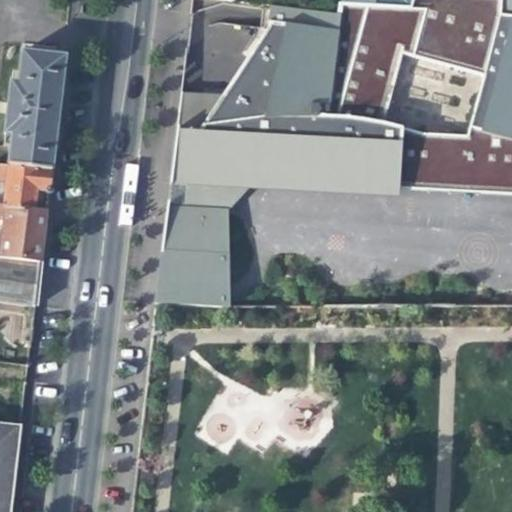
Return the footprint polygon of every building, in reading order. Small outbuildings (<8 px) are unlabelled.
[(511,0),(414,0),(412,12),(424,13),(421,26),(412,60),(484,78),(470,135),(511,142),(511,0)] [(461,133),(461,139),(424,137),(382,126),(401,57),(412,60),(421,26),(409,23),(412,12),(336,8),(335,15),(268,8),(266,29),(230,83),(229,122),(222,122),(221,98),(179,97),(174,139),(168,188),(170,188),(185,190),(182,213),(167,211),(165,211),(153,309),(228,309),(228,213),(219,213),(220,198),(245,145),(321,150),(319,185),(398,190),(511,198),(511,142),(470,135),(461,133)] [(424,13),(412,12),(409,23),(421,26),(424,13)] [(10,137),(6,168),(50,173),(58,107),(63,59),(20,55),(16,85),(8,85),(2,135),(10,137)] [(230,83),(221,98),(222,122),(229,122),(230,83)] [(397,198),(398,190),(319,185),(321,150),(245,145),(220,198),(219,213),(228,213),(240,188),(397,198)] [(5,179),(2,208),(32,212),(34,192),(47,193),(49,182),(50,173),(6,168),(0,167),(0,179),(5,179)] [(182,213),(185,190),(170,188),(169,198),(167,211),(182,213)] [(0,259),(39,263),(42,241),(45,213),(32,212),(2,208),(0,208),(0,222),(1,222),(4,227),(3,239),(0,241),(0,259)] [(0,302),(34,307),(37,286),(39,263),(0,259),(0,302)] [(0,511),(9,511),(19,428),(0,425),(0,511)]
